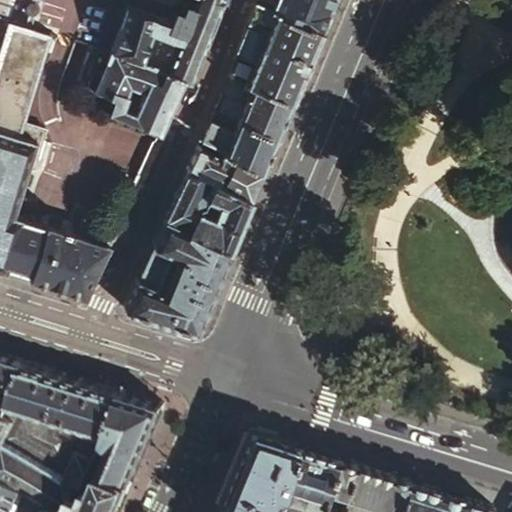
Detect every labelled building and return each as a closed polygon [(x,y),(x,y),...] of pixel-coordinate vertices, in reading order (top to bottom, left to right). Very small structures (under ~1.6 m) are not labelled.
[(0,0),(0,266),(6,268),(23,214),(15,212),(29,164),(37,138),(20,132),(24,119),(51,30),(40,26),(8,16),(13,0),(0,0)] [(164,0),(164,3),(189,13),(183,25),(206,34),(219,0),(164,0)] [(250,0),(250,1),(319,26),(329,0),(250,0)] [(319,26),(250,1),(227,70),(226,71),(289,98),(304,62),(319,26)] [(183,25),(124,2),(108,46),(184,76),(188,78),(205,37),(206,34),(183,25)] [(108,46),(104,59),(93,88),(110,96),(109,111),(159,131),(184,76),(108,46)] [(84,85),(93,88),(104,59),(96,56),(84,85)] [(281,117),(289,98),(226,71),(220,90),(212,107),(273,137),(281,117)] [(273,137),(212,107),(199,136),(221,147),(221,149),(260,167),(267,152),(273,137)] [(37,138),(29,164),(35,165),(47,125),(24,119),(20,132),(37,138)] [(221,147),(199,136),(196,142),(219,152),(221,149),(221,147)] [(196,142),(185,166),(249,196),(260,167),(221,149),(219,152),(196,142)] [(249,196),(185,166),(163,215),(228,246),(239,219),(249,196)] [(23,214),(6,268),(15,271),(27,274),(44,221),(32,217),(23,214)] [(228,246),(163,215),(121,305),(195,327),(210,290),(218,271),(228,246)] [(83,292),(107,241),(66,228),(56,225),(44,221),(27,274),(57,284),(83,292)] [(0,382),(16,388),(25,358),(5,352),(0,350),(0,382)] [(49,495),(68,507),(77,488),(84,472),(90,474),(109,429),(122,388),(25,358),(16,388),(13,399),(91,423),(69,474),(6,437),(0,448),(0,465),(6,468),(6,469),(49,495)] [(0,403),(10,408),(13,399),(16,388),(0,382),(0,403)] [(103,464),(133,477),(149,438),(154,426),(164,401),(122,388),(109,429),(111,429),(113,431),(114,433),(114,434),(115,436),(115,437),(114,439),(103,464)] [(18,412),(10,408),(0,403),(0,417),(13,422),(18,412)] [(0,448),(6,437),(13,422),(0,417),(0,448)] [(221,496),(214,511),(263,511),(272,492),(274,491),(276,492),(278,491),(280,489),(296,441),(270,434),(250,427),(221,496)] [(317,448),(296,441),(280,489),(272,511),(295,511),(297,507),(311,511),(317,511),(329,480),(337,454),(317,448)] [(373,465),(337,454),(329,480),(342,484),(333,511),(393,511),(405,475),(373,465)] [(68,507),(79,511),(118,511),(125,497),(133,477),(103,464),(101,464),(93,483),(89,481),(85,491),(77,488),(68,507)] [(0,511),(12,511),(16,504),(37,511),(41,511),(49,495),(6,469),(0,481),(0,511)] [(449,489),(405,475),(393,511),(487,511),(492,503),(449,489)] [(79,511),(68,507),(49,495),(41,511),(79,511)]
